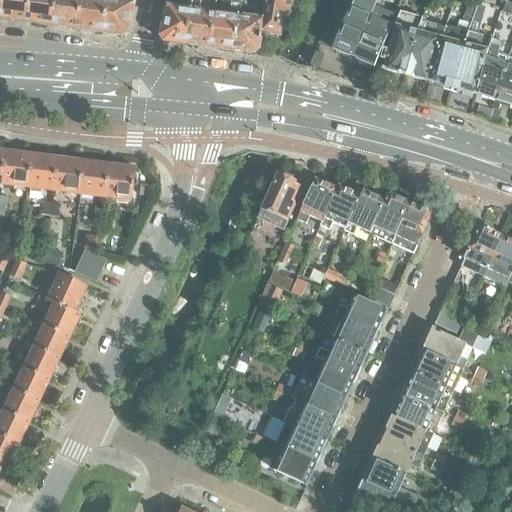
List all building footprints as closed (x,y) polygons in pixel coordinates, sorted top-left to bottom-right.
[(3,0),(1,19),(26,23),(29,0),(3,0)] [(29,0),(26,23),(52,26),(55,0),(29,0)] [(78,30),(81,0),(55,0),(52,26),(78,30)] [(81,0),(78,30),(103,33),(107,0),(81,0)] [(136,0),(107,0),(103,33),(123,36),(129,32),(136,0)] [(186,44),(192,0),(168,0),(161,36),(164,41),(186,44)] [(210,48),(214,18),(215,11),(217,0),(214,0),(192,0),(186,44),(210,48)] [(215,11),(214,18),(210,48),(231,51),(236,0),(227,0),(226,13),(215,11)] [(245,0),(236,0),(231,51),(255,54),(260,51),(262,33),(263,33),(267,0),(261,0),(261,2),(245,0)] [(291,22),(294,0),(267,0),(263,33),(282,36),(284,21),(291,22)] [(354,57),(375,6),(360,0),(356,0),(352,8),(351,7),(333,50),(349,57),(350,56),(354,57)] [(511,4),(505,2),(502,12),(511,15),(511,4)] [(406,76),(422,20),(427,7),(421,5),(417,16),(400,12),(383,70),(406,76)] [(375,6),(354,57),(358,59),(358,60),(374,67),(396,14),(375,6)] [(479,34),(486,8),(478,6),(477,10),(476,9),(473,21),(469,31),(452,89),(460,91),(460,90),(476,95),(493,38),(479,34)] [(469,31),(473,21),(476,9),(469,7),(467,10),(462,22),(460,21),(457,28),(445,26),(429,82),(445,86),(444,87),(452,89),(469,31)] [(422,20),(406,76),(429,82),(445,26),(422,20)] [(493,38),(476,95),(496,102),(511,46),(493,40),(493,39),(493,38)] [(511,106),(511,58),(508,57),(496,102),(511,106)] [(32,155),(6,151),(2,185),(28,188),(32,155)] [(58,158),(32,155),(28,188),(54,192),(58,158)] [(84,161),(58,158),(54,192),(79,195),(84,161)] [(109,165),(84,161),(79,195),(105,199),(109,165)] [(136,168),(109,165),(105,199),(132,202),(134,185),(137,185),(138,175),(136,174),(136,168)] [(277,241),(302,190),(294,186),(296,183),(295,183),(293,178),(285,174),(280,176),(279,175),(254,230),(277,241)] [(323,223),(340,187),(327,181),(323,183),(315,179),(297,220),(307,225),(310,217),(323,223)] [(340,187),(323,223),(321,228),(330,232),(334,224),(347,230),(364,192),(351,187),(347,188),(346,190),(340,187)] [(371,235),(387,197),(376,193),(371,195),(364,192),(347,230),(345,233),(354,237),(357,229),(371,235)] [(391,196),(388,197),(374,229),(386,233),(383,241),(393,245),(411,205),(391,196)] [(10,198),(0,197),(0,200),(0,210),(8,211),(10,198)] [(51,217),(52,203),(43,202),(41,216),(51,217)] [(52,203),(51,217),(60,218),(61,205),(52,203)] [(418,208),(411,205),(393,245),(415,255),(433,216),(431,210),(423,206),(418,208)] [(102,224),(104,210),(95,209),(93,223),(102,224)] [(104,210),(102,224),(111,225),(113,211),(104,210)] [(485,279),(504,237),(496,233),(495,229),(485,224),(480,226),(465,260),(462,267),(485,279)] [(100,251),(102,237),(87,235),(86,249),(100,251)] [(511,276),(511,238),(511,239),(510,240),(504,237),(485,279),(507,289),(511,276)] [(316,254),(322,241),(315,238),(310,248),(311,248),(310,251),(316,254)] [(54,240),(51,249),(58,252),(61,242),(54,240)] [(295,248),(286,244),(285,243),(275,264),(285,268),(295,248)] [(60,266),(64,254),(58,252),(51,249),(50,249),(45,262),(60,266)] [(85,251),(80,262),(102,273),(107,261),(85,251)] [(0,254),(0,271),(3,273),(11,259),(0,254)] [(20,281),(27,265),(28,264),(18,259),(10,276),(20,281)] [(102,273),(80,262),(75,273),(97,283),(102,273)] [(350,279),(328,270),(325,277),(346,287),(350,279)] [(274,272),(269,283),(291,293),(296,282),(274,272)] [(54,302),(76,313),(89,286),(88,286),(87,287),(60,274),(46,302),(52,305),(54,302)] [(306,283),(298,279),(292,294),(301,297),(306,283)] [(363,284),(353,279),(348,288),(359,293),(363,284)] [(274,312),(283,291),(270,285),(266,295),(270,296),(265,307),(274,312)] [(390,308),(395,297),(374,288),(369,300),(390,308)] [(12,297),(1,292),(0,295),(0,300),(8,304),(12,297)] [(480,292),(476,301),(482,304),(486,295),(480,292)] [(506,306),(510,295),(502,292),(498,303),(506,306)] [(353,296),(343,319),(378,335),(382,326),(388,312),(353,296)] [(52,305),(44,322),(72,335),(82,316),(76,313),(54,302),(52,305)] [(326,310),(316,305),(313,313),(322,317),(326,310)] [(263,334),(272,312),(262,308),(253,330),(263,334)] [(441,313),(436,325),(457,335),(462,323),(441,313)] [(378,335),(343,319),(333,341),(367,356),(374,342),(375,343),(378,335)] [(44,322),(34,343),(62,357),(72,335),(44,322)] [(422,352),(464,371),(468,361),(461,358),(466,346),(473,349),(479,336),(464,329),(459,341),(434,330),(427,343),(426,343),(422,352)] [(333,341),(323,362),(358,378),(362,369),(361,369),(367,356),(333,341)] [(296,349),(306,353),(309,346),(299,342),(296,349)] [(62,357),(34,343),(24,365),(52,378),(62,357)] [(306,353),(296,349),(293,356),(302,361),(306,353)] [(243,352),(239,360),(249,364),(253,356),(243,352)] [(420,360),(413,374),(447,389),(454,392),(464,371),(422,352),(419,360),(420,360)] [(323,362),(313,384),(347,400),(353,385),(354,386),(358,378),(323,362)] [(24,365),(14,386),(42,400),(52,378),(24,365)] [(478,367),(475,376),(484,380),(488,372),(478,367)] [(447,389),(413,374),(407,387),(406,386),(402,395),(444,414),(454,392),(447,389)] [(484,380),(475,376),(471,382),(481,387),(484,380)] [(493,384),(484,380),(481,387),(490,391),(493,384)] [(347,400),(313,384),(303,406),(337,422),(342,413),(341,412),(347,400)] [(280,385),(277,392),(286,397),(290,389),(280,385)] [(14,386),(3,408),(32,421),(42,400),(14,386)] [(283,404),(286,397),(277,392),(273,400),(283,404)] [(221,395),(212,416),(222,420),(231,399),(221,395)] [(400,403),(393,418),(427,433),(434,436),(444,414),(402,395),(399,403),(400,403)] [(337,422),(303,406),(293,427),(326,443),(333,429),(334,429),(337,422)] [(32,421),(3,408),(0,415),(0,432),(21,443),(32,421)] [(455,419),(464,423),(468,414),(459,410),(455,419)] [(386,430),(382,439),(424,458),(434,436),(427,433),(393,418),(387,430),(386,430)] [(464,423),(455,419),(452,426),(461,430),(464,423)] [(293,427),(283,449),(317,465),(321,456),(320,456),(326,443),(293,427)] [(0,432),(0,458),(6,462),(5,464),(10,466),(21,443),(0,432)] [(257,437),(254,443),(263,447),(265,441),(257,437)] [(380,447),(373,460),(407,476),(413,462),(420,466),(424,458),(382,439),(379,447),(380,447)] [(478,443),(473,452),(483,457),(488,448),(478,443)] [(317,465),(283,449),(273,471),(306,486),(313,472),(317,465)] [(439,453),(435,461),(445,466),(449,457),(439,453)] [(407,476),(373,460),(362,482),(415,506),(420,497),(401,488),(407,476)] [(445,466),(435,461),(431,470),(441,474),(445,466)] [(463,467),(460,474),(461,474),(472,479),(475,473),(463,467)] [(472,479),(461,474),(451,494),(462,500),(473,480),(472,479)] [(422,511),(424,510),(415,506),(362,482),(359,490),(353,504),(370,511),(389,511),(392,507),(403,511),(422,511)] [(431,502),(420,497),(415,506),(424,510),(427,511),(431,502)]
